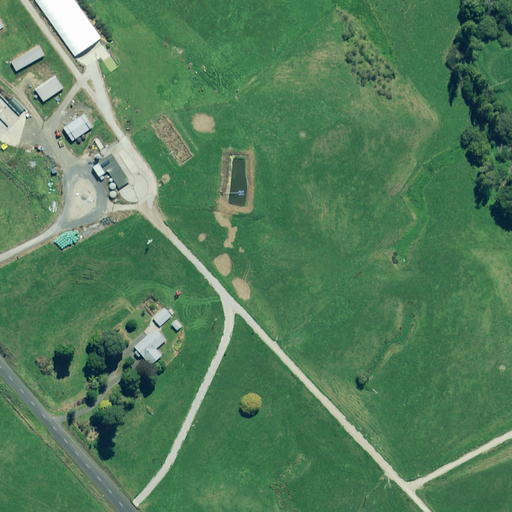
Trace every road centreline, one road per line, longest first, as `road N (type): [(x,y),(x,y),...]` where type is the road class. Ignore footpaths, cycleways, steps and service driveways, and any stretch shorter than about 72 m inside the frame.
road 1 (unclassified): [(0,365),(121,511)]
road 2 (unknown): [(0,260),(65,224),(93,179)]
